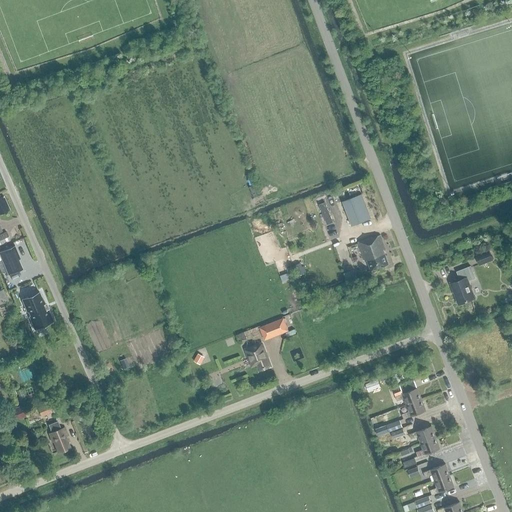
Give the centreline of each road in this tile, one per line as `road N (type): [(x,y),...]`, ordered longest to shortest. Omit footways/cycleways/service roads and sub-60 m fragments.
road 1 (unclassified): [(437,331),(312,0)]
road 2 (unclassified): [(121,450),(437,331)]
road 3 (track): [(330,0),(424,224),(511,196)]
road 4 (unclassified): [(121,450),(0,163)]
road 5 (track): [(196,42),(4,110),(0,101)]
road 6 (unclassified): [(503,511),(437,331)]
road 7 (unclassified): [(0,497),(121,450)]
